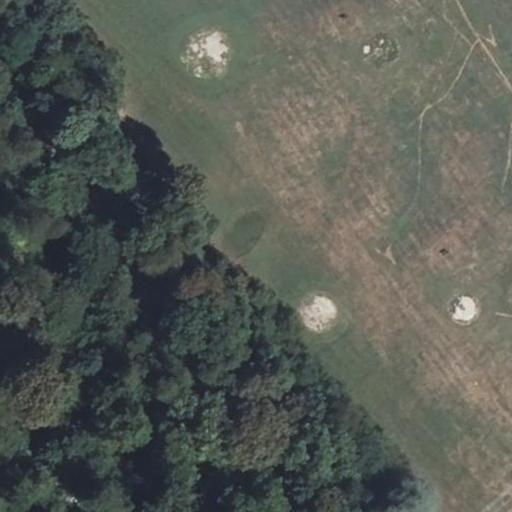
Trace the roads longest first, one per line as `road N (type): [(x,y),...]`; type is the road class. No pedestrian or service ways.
road 1 (unclassified): [(275,511),(0,64)]
road 2 (track): [(121,511),(66,465),(0,364)]
